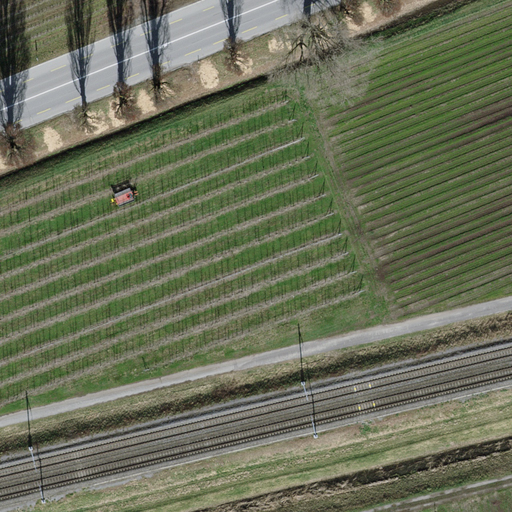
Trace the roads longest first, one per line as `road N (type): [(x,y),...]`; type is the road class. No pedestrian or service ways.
road 1 (track): [(0,419),(511,298)]
road 2 (primary): [(0,111),(279,0)]
road 3 (track): [(380,511),(511,480)]
